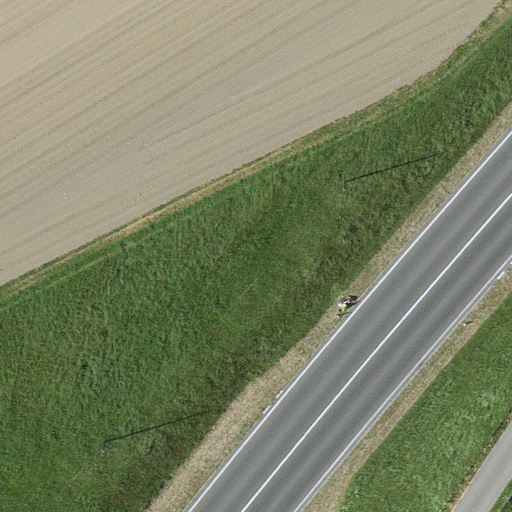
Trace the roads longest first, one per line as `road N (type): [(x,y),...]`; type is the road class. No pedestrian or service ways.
road 1 (track): [(0,510),(416,110)]
road 2 (primary): [(242,511),(511,194)]
